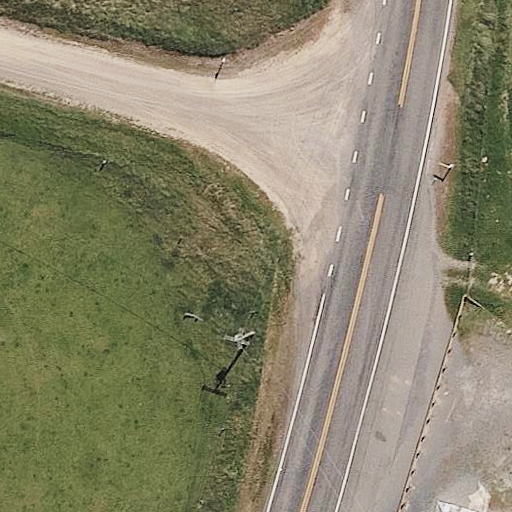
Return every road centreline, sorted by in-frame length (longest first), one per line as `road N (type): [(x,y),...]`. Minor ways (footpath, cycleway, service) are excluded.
road 1 (unclassified): [(391,148),(0,46)]
road 2 (primary): [(295,511),(391,148)]
road 3 (primary): [(391,148),(416,0)]
